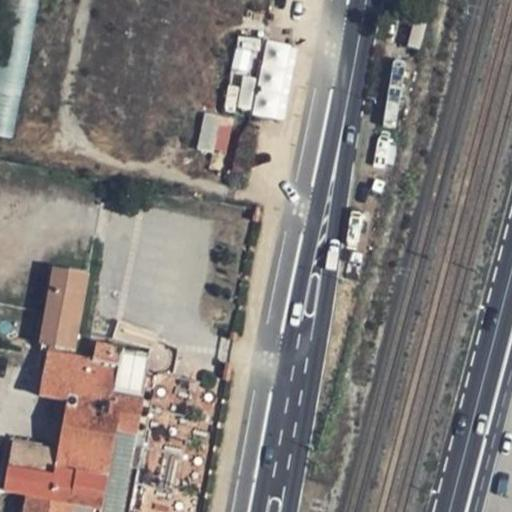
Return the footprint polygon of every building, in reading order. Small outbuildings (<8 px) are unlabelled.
[(7,66),(0,64),(0,135),(13,138),(34,23),(16,20),(7,66)] [(227,110),(287,117),(295,43),(235,36),(227,110)] [(203,113),(198,150),(227,154),(232,118),(203,113)] [(40,344),(74,350),(87,275),(55,268),(40,344)] [(50,352),(44,381),(41,396),(63,399),(54,446),(14,439),(12,437),(10,438),(8,439),(7,442),(0,483),(0,488),(30,494),(26,511),(123,511),(140,430),(145,401),(123,397),(129,367),(122,366),(124,356),(125,349),(109,345),(98,344),(95,361),(50,352)]
